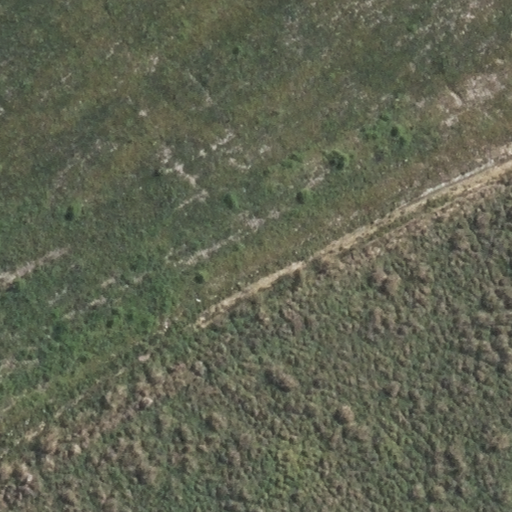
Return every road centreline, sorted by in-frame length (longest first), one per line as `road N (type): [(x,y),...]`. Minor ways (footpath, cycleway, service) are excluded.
road 1 (unknown): [(242,511),(511,283)]
road 2 (unknown): [(95,511),(0,385)]
